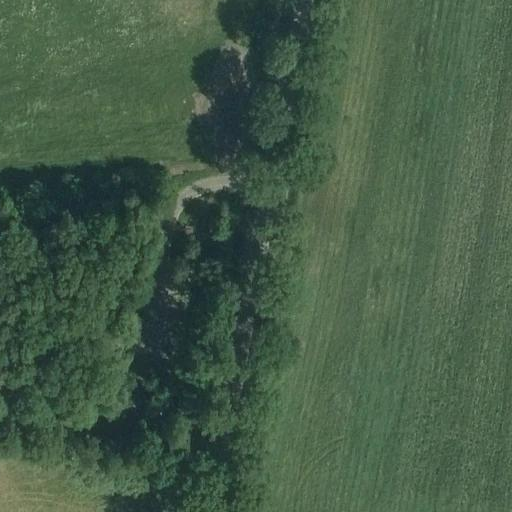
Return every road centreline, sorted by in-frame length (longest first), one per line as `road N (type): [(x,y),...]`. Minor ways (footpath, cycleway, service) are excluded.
road 1 (tertiary): [(211,511),(302,0)]
road 2 (track): [(130,429),(0,404)]
